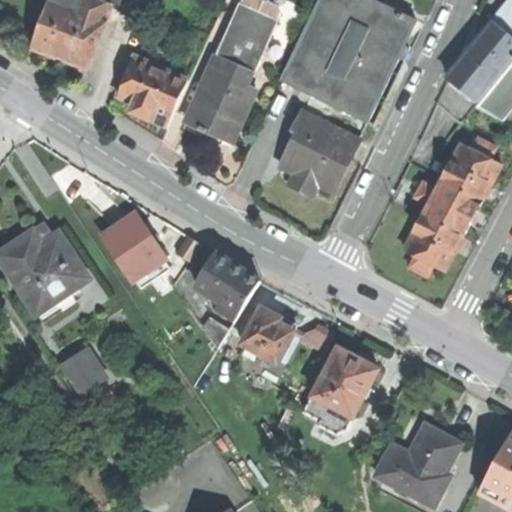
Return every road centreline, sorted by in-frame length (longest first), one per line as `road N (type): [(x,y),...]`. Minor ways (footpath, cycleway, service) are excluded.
road 1 (residential): [(460,0),(330,279)]
road 2 (secondary): [(75,133),(330,279)]
road 3 (residential): [(139,0),(75,133)]
road 4 (residential): [(444,342),(511,219)]
road 5 (secondary): [(330,279),(444,342)]
